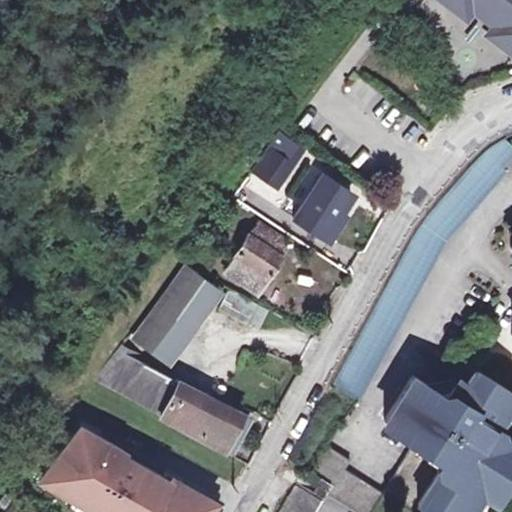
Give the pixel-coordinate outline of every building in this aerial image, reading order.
[(463,0),(445,0),(466,15),(472,6),(463,0)] [(511,0),(463,0),(472,6),(466,15),(491,35),(498,26),(511,36),(511,0)] [(511,36),(498,26),(491,35),(511,50),(511,36)] [(355,103),(369,92),(358,78),(344,89),(355,103)] [(412,144),(424,130),(408,116),(396,131),(412,144)] [(281,132),(252,170),(272,185),(301,145),(281,132)] [(487,153),(496,161),(511,146),(503,138),(487,153)] [(511,164),(511,146),(496,161),(506,170),(511,164)] [(496,161),(487,153),(484,150),(424,220),(334,386),(344,392),(354,398),(443,244),(509,173),(506,170),(496,161)] [(293,215),(320,232),(337,207),(349,189),(322,172),(293,215)] [(345,212),(337,207),(320,232),(329,238),(345,212)] [(259,221),(249,235),(278,253),(288,239),(259,221)] [(278,253),(249,235),(244,231),(240,239),(245,242),(225,272),(258,292),(281,255),(278,253)] [(214,256),(196,242),(184,258),(202,271),(214,256)] [(185,265),(134,334),(169,357),(217,288),(185,265)] [(220,305),(243,312),(247,297),(225,290),(220,305)] [(219,400),(124,355),(127,349),(120,345),(93,380),(198,436),(219,400)] [(511,439),(487,425),(508,389),(470,365),(465,373),(450,397),(424,381),(409,372),(381,420),(411,439),(379,493),(408,510),(415,500),(434,511),(462,511),(478,486),(485,491),(504,459),(511,463),(511,439)] [(465,373),(424,381),(450,397),(465,373)] [(219,400),(198,436),(226,450),(233,436),(229,434),(240,412),(219,400)] [(123,450),(79,426),(46,471),(63,480),(57,489),(90,507),(92,504),(105,511),(205,511),(212,500),(165,474),(163,477),(121,453),(123,450)] [(349,462),(323,446),(309,469),(331,482),(328,488),(333,491),(331,496),(357,511),(367,511),(379,493),(344,471),(349,462)] [(331,482),(309,469),(303,466),(275,511),(313,511),(328,488),(331,482)]
